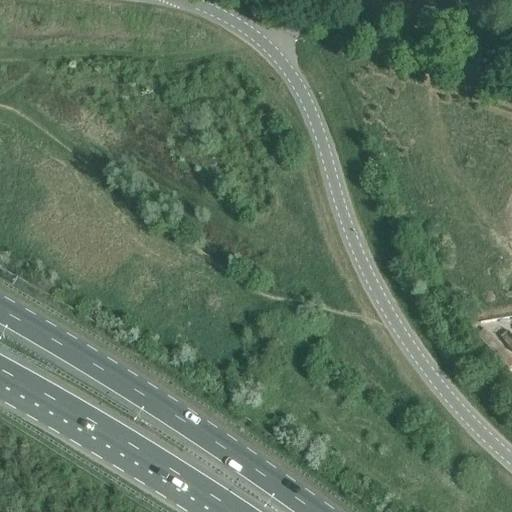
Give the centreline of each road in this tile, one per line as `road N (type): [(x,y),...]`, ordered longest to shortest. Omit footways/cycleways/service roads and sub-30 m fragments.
road 1 (unclassified): [(511,458),(466,415),(402,331),(352,236),(301,90),(269,48)]
road 2 (trunk): [(309,511),(0,312)]
road 3 (trunk): [(0,372),(230,511)]
road 4 (residential): [(511,86),(302,5)]
